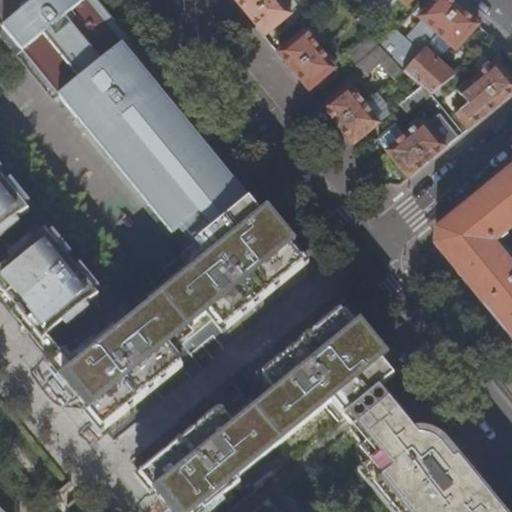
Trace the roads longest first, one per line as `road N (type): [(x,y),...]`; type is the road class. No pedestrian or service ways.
road 1 (residential): [(158,0),(366,253)]
road 2 (residential): [(366,253),(511,431)]
road 3 (residential): [(511,132),(366,253)]
